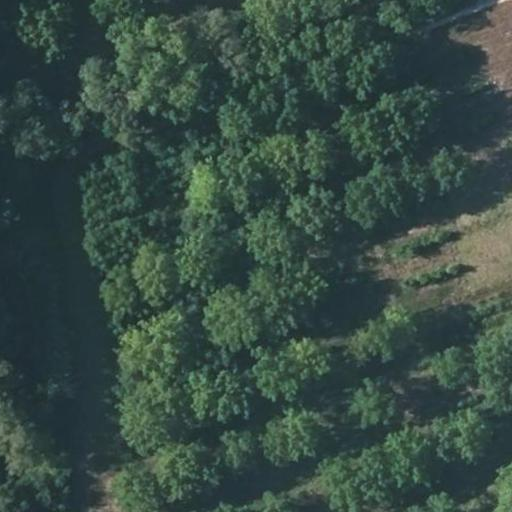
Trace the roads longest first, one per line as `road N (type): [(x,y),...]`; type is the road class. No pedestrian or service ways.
road 1 (track): [(489,0),(50,159)]
road 2 (track): [(0,143),(378,0)]
